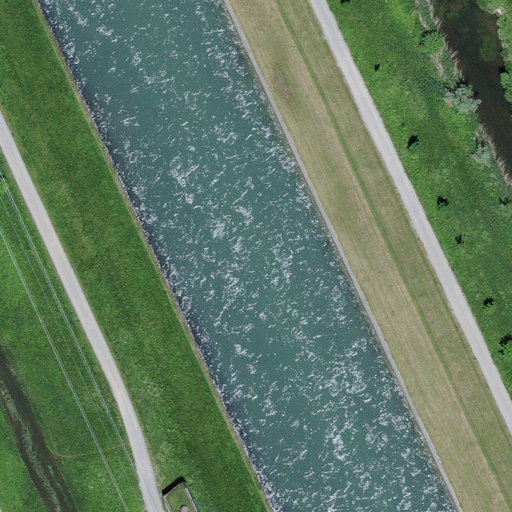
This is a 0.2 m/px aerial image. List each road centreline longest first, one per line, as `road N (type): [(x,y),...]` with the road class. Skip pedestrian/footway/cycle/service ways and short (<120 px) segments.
road 1 (track): [(308,0),(511,438)]
road 2 (track): [(0,104),(149,428),(153,511)]
